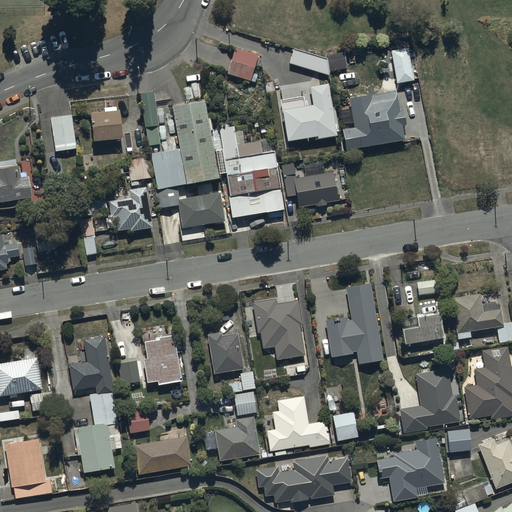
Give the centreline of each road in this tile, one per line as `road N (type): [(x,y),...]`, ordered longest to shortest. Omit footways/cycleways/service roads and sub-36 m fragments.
road 1 (residential): [(0,305),(511,220)]
road 2 (residential): [(0,90),(144,37),(181,0)]
